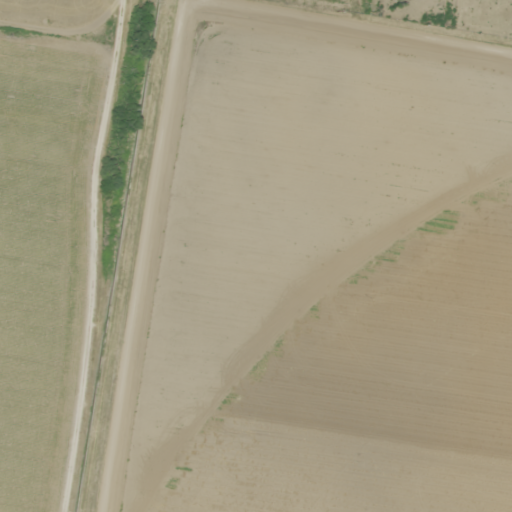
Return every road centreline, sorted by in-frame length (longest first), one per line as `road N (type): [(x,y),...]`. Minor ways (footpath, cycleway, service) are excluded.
road 1 (residential): [(97,511),(178,0)]
road 2 (residential): [(511,62),(176,17)]
road 3 (residential): [(0,52),(165,79)]
